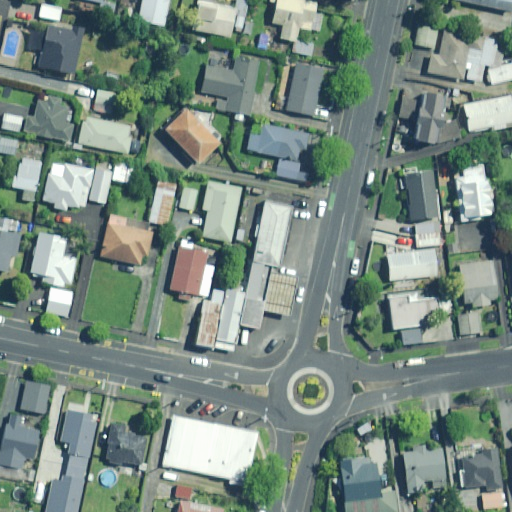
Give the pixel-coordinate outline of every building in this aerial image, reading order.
[(168,0),(142,0),(138,21),(163,26),(168,0)] [(298,28),(320,33),(323,15),(315,13),(317,3),(301,0),(269,0),(269,2),(277,3),(272,23),(283,25),(280,39),(295,42),(292,53),(311,56),(313,45),(295,42),(298,28)] [(511,0),(455,0),(511,12),(511,11),(511,0)] [(236,9),(195,1),(189,30),(230,38),(236,9)] [(62,9),(42,5),(39,17),(59,21),(62,9)] [(83,34),(34,24),(30,50),(43,52),(40,68),(75,75),(83,34)] [(436,29),(418,25),(414,45),(432,49),(436,29)] [(496,40),(443,31),(439,57),(431,56),(428,74),(481,82),(483,65),(492,66),(496,40)] [(260,63),(226,57),(224,70),(206,67),(202,92),(218,95),(216,110),(235,113),(234,120),(241,121),(242,114),(250,116),(260,63)] [(511,80),(511,63),(487,69),(490,84),(511,80)] [(324,69),(297,64),(288,111),(315,117),(324,69)] [(117,95),(98,90),(95,102),(114,107),(117,95)] [(426,92),(423,110),(417,109),(418,99),(402,96),(399,118),(414,120),(411,141),(434,144),(436,126),(442,127),(447,95),(426,92)] [(511,127),(511,103),(511,96),(464,105),(469,132),(491,127),(492,131),(511,127)] [(68,102),(48,98),(46,105),(38,103),(34,119),(29,118),(26,133),(69,142),(72,126),(63,124),(68,102)] [(195,167),(198,164),(200,166),(222,144),(185,107),(163,129),(184,150),(181,153),(195,167)] [(5,116),(2,129),(18,132),(21,119),(5,116)] [(134,128),(85,118),(79,144),(128,154),(134,128)] [(247,151),(277,157),(273,175),(293,179),(297,156),(299,149),(305,150),(309,134),(263,125),(260,135),(251,133),(247,151)] [(18,140),(0,136),(0,153),(15,156),(18,140)] [(41,163),(19,158),(12,187),(23,190),(21,200),(33,202),(41,163)] [(137,166),(117,162),(113,180),(133,184),(137,166)] [(452,167),(458,208),(445,210),(447,224),(460,223),(473,221),(472,218),(491,215),(485,172),(484,163),(452,167)] [(86,200),(92,170),(64,165),(62,177),(47,174),(42,201),(54,204),(53,209),(66,211),(67,206),(85,209),(86,200)] [(92,170),(86,200),(105,204),(111,174),(92,170)] [(439,217),(432,170),(406,174),(412,221),(439,217)] [(168,226),(177,185),(159,181),(149,222),(168,226)] [(242,189),(209,182),(203,210),(208,211),(203,237),(231,243),(242,189)] [(198,191),(184,188),(180,208),(194,211),(198,191)] [(287,206),(263,201),(252,260),(270,264),(276,265),(287,206)] [(127,219),(110,215),(101,257),(140,266),(142,255),(147,256),(152,234),(125,227),(127,219)] [(442,245),(440,223),(415,225),(417,247),(442,245)] [(20,236),(0,231),(0,280),(6,282),(12,256),(15,257),(20,236)] [(66,239),(40,233),(30,274),(42,276),(41,282),(64,287),(65,283),(71,284),(76,260),(62,257),(66,239)] [(193,243),(179,240),(170,290),(208,297),(212,281),(203,279),(208,252),(192,249),(193,243)] [(438,276),(435,251),(388,256),(390,281),(438,276)] [(270,264),(252,260),(246,291),(240,323),(258,326),(261,309),(269,269),(270,264)] [(497,299),(491,262),(458,267),(464,304),(471,303),(471,308),(489,306),(488,301),(497,299)] [(296,275),(269,269),(261,309),(289,314),(296,275)] [(211,299),(204,298),(196,342),(215,345),(216,340),(226,287),(213,285),(211,299)] [(240,323),(246,291),(226,287),(216,340),(237,344),(240,323)] [(453,313),(449,288),(387,296),(392,330),(438,324),(437,315),(453,313)] [(75,294),(50,289),(46,313),(71,318),(75,294)] [(481,332),(478,312),(458,315),(461,336),(481,332)] [(424,343),(422,330),(402,332),(403,345),(424,343)] [(51,387),(27,381),(21,410),(45,415),(51,387)] [(23,417),(8,414),(0,453),(0,475),(29,482),(39,432),(21,428),(23,417)] [(248,434),(167,416),(155,466),(237,484),(248,434)] [(93,428),(58,420),(52,449),(87,457),(93,428)] [(128,426),(110,424),(106,461),(142,466),(145,438),(126,436),(128,426)] [(427,452),(426,446),(412,448),(413,453),(404,454),(408,494),(424,492),(423,482),(432,481),(433,488),(446,487),(442,450),(427,452)] [(501,490),(498,448),(483,449),(484,460),(461,462),(463,488),(486,487),(486,491),(501,490)] [(381,494),(377,457),(340,461),(345,511),(397,511),(396,493),(381,494)] [(57,478),(43,475),(39,494),(53,497),(57,478)] [(175,485),(174,498),(194,500),(195,487),(175,485)] [(502,507),(501,494),(483,495),(483,508),(502,507)] [(189,503),(179,501),(176,511),(222,511),(207,508),(207,511),(189,507),(189,503)]
